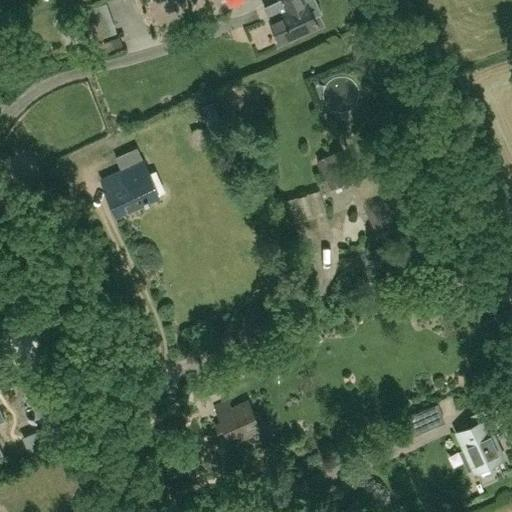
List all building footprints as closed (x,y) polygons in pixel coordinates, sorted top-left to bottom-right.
[(269,19),(281,44),(318,27),(305,0),(286,0),(290,9),(269,19)] [(208,126),(221,120),(216,111),(204,117),(208,126)] [(329,153),(317,159),(331,188),(343,182),(329,153)] [(373,170),(383,191),(373,196),(374,198),(364,203),(379,231),(394,223),(397,229),(404,231),(416,225),(419,218),(409,198),(403,201),(395,185),(393,180),(400,176),(399,174),(403,172),(397,158),(373,170)] [(143,159),(101,179),(117,214),(159,195),(143,159)] [(282,334),(274,339),(279,348),(287,343),(282,334)] [(492,398),(511,388),(511,386),(507,376),(486,386),(492,398)] [(429,429),(460,414),(451,395),(420,409),(429,429)] [(227,403),(217,408),(232,442),(259,429),(247,403),(230,411),(227,403)] [(490,407),(471,416),(475,424),(457,432),(465,449),(460,451),(469,471),(474,469),(475,471),(503,458),(490,429),(498,425),(490,407)]
